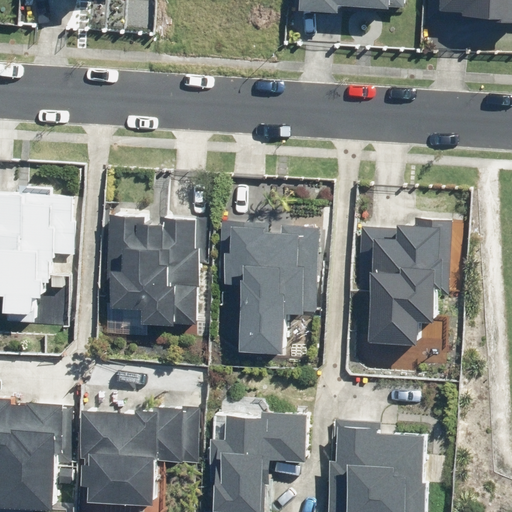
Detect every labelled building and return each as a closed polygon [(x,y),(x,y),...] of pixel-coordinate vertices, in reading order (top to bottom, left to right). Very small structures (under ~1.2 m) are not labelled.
[(300,8),(300,11),(338,14),(338,7),(387,11),(387,0),(297,0),(297,7),(300,8)] [(511,24),(511,0),(429,0),(429,19),(458,20),(458,14),(463,15),(462,18),(497,20),(497,24),(511,24)] [(72,197),(0,193),(0,297),(4,298),(4,314),(9,314),(9,321),(68,324),(70,295),(71,277),(51,276),(52,253),(75,254),(76,223),(70,223),(72,197)] [(196,248),(197,220),(162,219),(161,227),(145,227),(145,218),(113,217),(110,298),(113,298),(113,308),(143,309),(143,325),(174,326),(174,323),(196,324),(198,288),(200,288),(201,248),(196,248)] [(371,288),(369,343),(416,346),(417,324),(431,324),(433,286),(450,286),(452,249),(453,221),(416,219),(416,227),(397,226),(397,228),(365,227),(362,287),(371,288)] [(267,226),(227,224),(225,284),(241,284),(238,350),(284,354),(286,310),(315,312),(320,227),(281,226),(281,235),(266,235),(267,226)] [(0,507),(53,510),(55,439),(62,439),(63,405),(28,404),(28,405),(11,405),(11,400),(0,399),(0,507)] [(136,416),(84,413),(82,459),(87,459),(87,467),(83,467),(82,486),(86,486),(85,498),(89,498),(89,503),(152,506),(154,460),(199,462),(202,408),(183,407),(183,410),(154,409),(153,414),(136,413),(136,416)] [(262,414),(262,419),(216,417),(215,440),(214,440),(212,481),(216,482),(214,511),(273,511),(275,481),(262,480),(263,464),(269,464),(269,461),(305,462),(307,416),(262,414)] [(336,461),(332,461),(330,511),(425,511),(426,484),(422,484),(423,437),(381,436),(382,422),(338,421),(336,461)]
